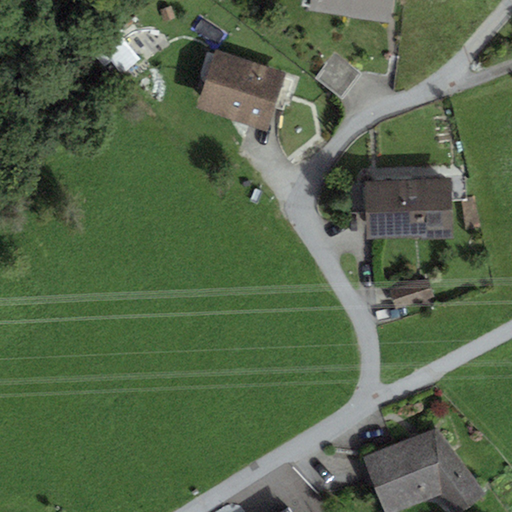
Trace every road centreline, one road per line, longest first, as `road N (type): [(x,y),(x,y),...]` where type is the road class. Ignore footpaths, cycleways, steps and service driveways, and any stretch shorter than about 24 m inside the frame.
road 1 (residential): [(192,511),(363,404)]
road 2 (track): [(511,330),(363,404)]
